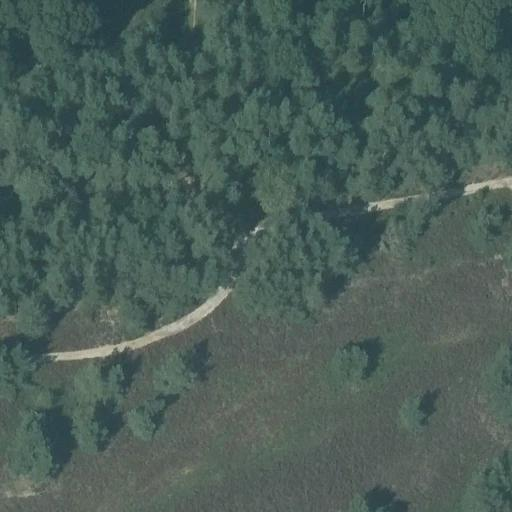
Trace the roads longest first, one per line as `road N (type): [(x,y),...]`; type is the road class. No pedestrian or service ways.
road 1 (track): [(268,225),(197,146),(200,0)]
road 2 (track): [(511,185),(268,225)]
